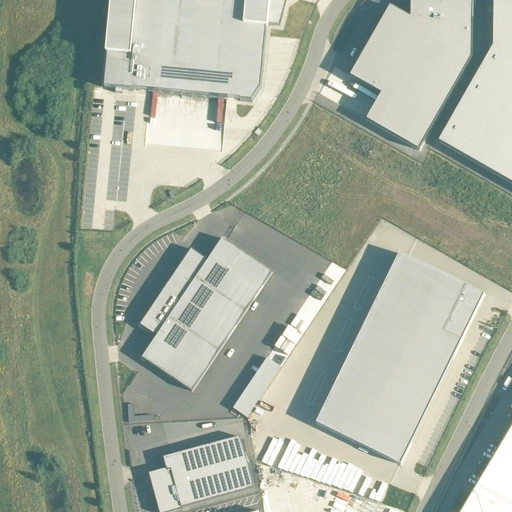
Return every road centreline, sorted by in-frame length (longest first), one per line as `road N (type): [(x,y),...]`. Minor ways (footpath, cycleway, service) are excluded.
road 1 (residential): [(341,0),(300,90),(259,152),(211,193),(136,235),(107,274),(99,313),(121,511)]
road 2 (residential): [(424,511),(511,335)]
